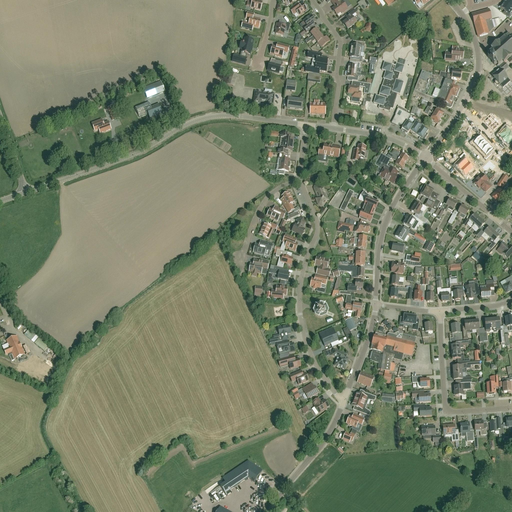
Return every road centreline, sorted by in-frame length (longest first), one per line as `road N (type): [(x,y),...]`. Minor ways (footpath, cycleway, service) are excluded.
road 1 (tertiary): [(24,193),(124,160),(202,119),(304,125)]
road 2 (residential): [(343,402),(302,334),(298,288),(316,231),(299,179)]
road 3 (residential): [(511,408),(447,409),(440,311)]
road 4 (tertiary): [(375,305),(384,222),(425,157)]
road 5 (residential): [(332,129),(340,45),(312,0)]
road 6 (tertiary): [(269,511),(343,402)]
